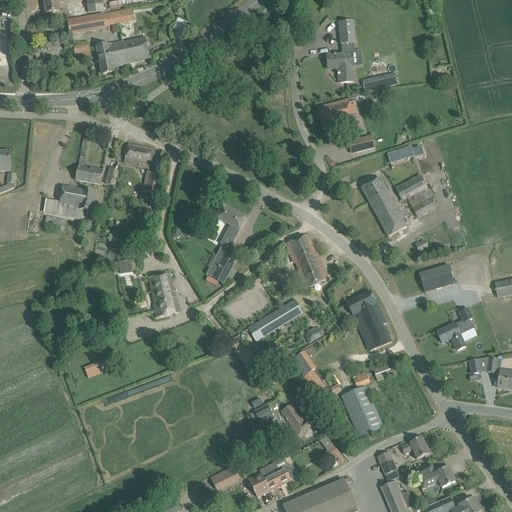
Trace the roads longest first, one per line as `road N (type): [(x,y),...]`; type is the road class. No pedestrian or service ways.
road 1 (unclassified): [(306,216),(305,228),(202,309),(163,241),(177,149)]
road 2 (unclassified): [(449,414),(366,267),(306,216)]
road 3 (unclassified): [(264,511),(449,414)]
road 4 (unclassified): [(306,216),(322,178),(298,116),(295,35)]
road 5 (tertiary): [(257,0),(175,62),(106,94)]
road 6 (unclassified): [(306,216),(177,149)]
